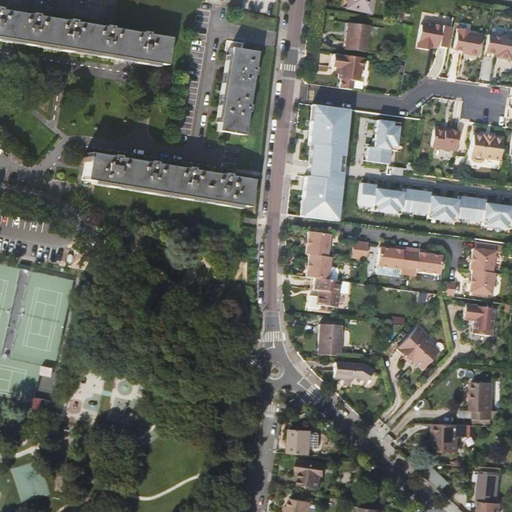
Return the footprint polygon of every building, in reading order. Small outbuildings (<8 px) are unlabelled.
[(347,0),(346,8),(371,13),(373,0),(347,0)] [(0,37),(138,60),(165,63),(169,36),(148,34),(148,32),(140,31),(140,32),(126,30),(110,27),(111,26),(103,25),(103,26),(100,26),(73,21),(73,20),(66,19),(66,20),(56,19),(36,15),(36,14),(29,12),(29,14),(16,12),(0,9),(0,37)] [(344,50),(366,52),(369,26),(347,23),(344,50)] [(427,27),(420,26),(415,49),(427,51),(429,49),(430,46),(446,49),(450,28),(429,24),(428,26),(427,27)] [(467,31),(456,29),(452,50),(466,53),(466,55),(477,57),(481,36),(467,33),(467,31)] [(503,38),(487,35),(484,53),(496,56),(499,56),(499,59),(510,61),(511,49),(511,37),(503,36),(503,38)] [(243,134),(245,124),(247,111),(249,111),(250,104),(248,104),(253,73),(255,74),(256,66),(254,66),(256,51),(230,46),(219,117),(217,130),(243,134)] [(364,58),(333,54),(331,67),(335,68),(339,68),(338,74),(337,79),(340,79),(339,89),(351,90),(352,81),(353,81),(358,82),(359,77),(360,70),(362,71),(364,58)] [(347,110),(311,106),(304,179),(303,185),(299,217),(336,222),(340,176),(347,110)] [(398,124),(376,121),(373,148),(367,148),(366,162),(388,165),(390,151),(395,151),(398,124)] [(455,151),(458,131),(449,130),(449,133),(444,132),(441,129),(435,128),(433,130),(430,148),(455,151)] [(482,137),(472,135),(469,157),(470,157),(470,160),(472,162),(479,163),(481,161),(482,159),(499,161),(502,140),(492,139),(482,137)] [(85,162),(82,179),(249,205),(253,178),(229,174),(229,173),(222,172),(222,173),(192,169),(192,167),(185,166),(184,167),(155,163),(155,162),(147,160),(147,161),(118,157),(118,156),(111,154),(111,156),(87,152),(86,157),(83,156),(82,162),(85,162)] [(361,183),(357,206),(371,207),(371,211),(398,214),(399,211),(426,215),(426,218),(453,222),(454,219),(481,222),(481,226),(509,229),(509,226),(511,226),(511,206),(511,207),(484,203),(484,200),(457,196),(456,200),(429,196),(429,192),(402,189),(401,192),(374,189),(374,185),(361,183)] [(304,254),(308,254),(326,256),(329,234),(307,231),(306,240),(305,245),(304,254)] [(350,257),(365,259),(368,243),(352,241),(350,257)] [(471,270),(491,273),(493,253),(500,253),(501,245),(475,242),(474,249),(471,249),(468,270),(471,270)] [(402,247),(401,251),(393,249),(378,248),(376,266),(392,268),(399,269),(398,273),(407,274),(410,248),(402,247)] [(418,253),(418,250),(410,248),(407,274),(415,275),(415,271),(439,274),(442,256),(426,254),(418,253)] [(326,256),(308,254),(307,263),(306,268),(305,277),(315,278),(326,280),(328,267),(329,257),(326,256)] [(392,268),(376,266),(375,274),(391,276),(392,268)] [(328,267),(326,280),(336,281),(337,270),(336,268),(328,267)] [(490,295),(493,274),(491,273),(471,270),(468,292),(490,295)] [(338,293),(340,282),(336,281),(326,280),(315,278),(314,290),(318,291),(316,305),(336,308),(338,293)] [(348,283),(340,282),(338,293),(345,294),(347,292),(348,283)] [(446,282),(444,296),(453,297),(454,283),(446,282)] [(494,309),(465,304),(462,318),(473,320),(471,334),(490,337),(494,309)] [(319,324),(316,354),(338,356),(340,325),(319,324)] [(425,334),(417,326),(396,348),(404,356),(406,354),(413,361),(422,369),(437,353),(430,347),(432,346),(426,340),(423,337),(425,334)] [(413,361),(406,354),(404,356),(403,357),(410,364),(413,361)] [(334,363),(332,378),(342,379),(342,385),(350,386),(350,379),(355,379),(364,384),(372,372),(361,365),(334,363)] [(491,411),(492,382),(470,382),(469,411),(473,411),(472,419),(473,419),(491,419),(499,420),(499,411),(491,411)] [(458,436),(458,425),(433,424),(432,434),(435,435),(435,442),(434,452),(457,453),(458,436)] [(472,425),(458,425),(458,436),(471,437),(472,425)] [(311,432),(311,430),(290,428),(288,453),(310,454),(310,448),(311,432)] [(317,432),(311,432),(310,448),(318,448),(319,435),(317,432)] [(319,487),(322,462),(299,459),(297,470),(301,471),(303,471),(302,475),(300,475),(299,484),(319,487)] [(422,475),(430,466),(427,463),(408,461),(422,475)] [(448,482),(430,466),(422,475),(440,491),(448,482)] [(480,473),(477,501),(478,501),(477,511),(482,511),(500,511),(501,503),(496,503),(498,476),(480,473)] [(308,511),(311,502),(290,498),(289,507),(287,511),(308,511)]
